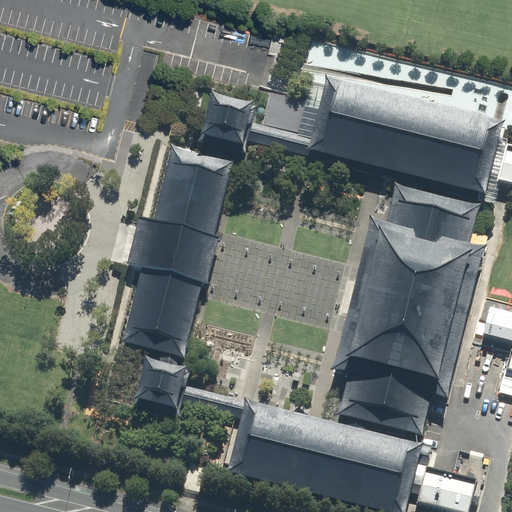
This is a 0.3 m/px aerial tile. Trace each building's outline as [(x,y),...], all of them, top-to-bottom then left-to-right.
[(214,160),(178,151),(158,226),(149,224),(144,223),(137,252),(134,266),(133,268),(147,272),(128,347),(133,348),(165,355),(163,366),(159,366),(149,363),(144,392),(137,410),(144,410),(188,419),(189,415),(190,406),(231,416),(246,420),(233,472),(232,476),(237,475),(381,511),(412,511),(423,465),(430,468),(435,449),(429,446),(423,446),(368,432),(370,423),(422,436),(429,439),(427,432),(437,396),(448,399),(455,404),(454,396),(488,257),(492,249),(484,250),(474,246),(484,212),(487,207),(483,208),(428,194),(431,182),(488,196),(493,198),(492,194),(505,140),(507,131),(507,128),(511,125),(507,125),(501,124),(494,122),(335,81),(332,79),(332,85),(318,140),(261,125),(266,111),(216,98),(205,145),(216,148),(214,160)] [(272,93),(264,123),(313,136),(319,112),(307,108),(308,103),(272,93)] [(511,145),(502,180),(511,182),(511,145)] [(502,360),(504,350),(475,344),(467,385),(483,388),(487,368),(481,367),(483,357),(502,360)] [(511,352),(503,389),(511,390),(511,352)] [(475,511),(483,483),(431,471),(423,504),(454,511),(475,511)]
